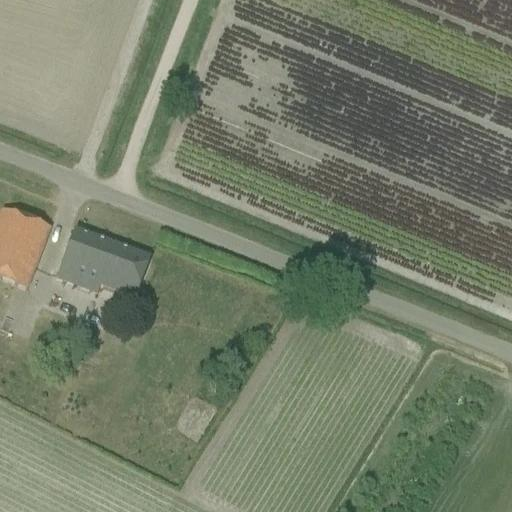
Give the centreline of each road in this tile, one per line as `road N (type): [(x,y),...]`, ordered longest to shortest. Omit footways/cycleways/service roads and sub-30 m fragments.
road 1 (unclassified): [(511,355),(0,152)]
road 2 (track): [(189,0),(117,199)]
